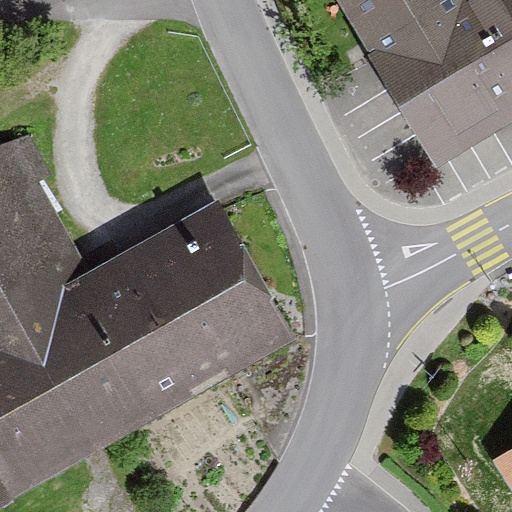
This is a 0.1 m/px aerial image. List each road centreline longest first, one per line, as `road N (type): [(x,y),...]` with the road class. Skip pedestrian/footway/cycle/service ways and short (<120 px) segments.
road 1 (tertiary): [(225,0),(357,294)]
road 2 (tertiary): [(276,511),(313,458),(347,367),(357,294)]
road 3 (unclassified): [(357,294),(511,226)]
